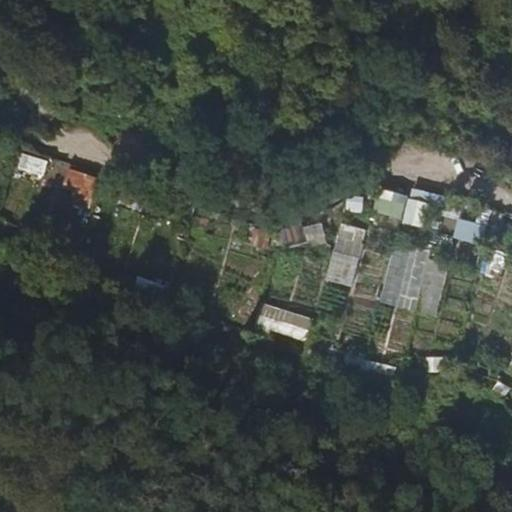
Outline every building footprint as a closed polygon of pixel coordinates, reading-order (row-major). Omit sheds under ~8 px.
[(480,65),(460,55),(450,72),(470,82),(480,65)] [(16,170),(42,178),(47,161),(21,154),(16,170)] [(61,188),(92,198),(98,178),(67,169),(61,188)] [(391,222),(399,192),(379,187),(371,217),(391,222)] [(454,218),(450,236),(472,241),(476,223),(454,218)] [(340,222),(325,279),(352,287),(367,229),(340,222)] [(392,244),(378,301),(434,315),(449,259),(392,244)] [(307,339),(312,315),(259,304),(254,328),(307,339)]
